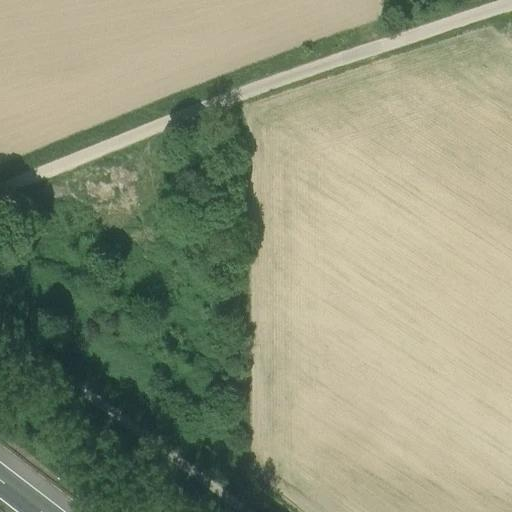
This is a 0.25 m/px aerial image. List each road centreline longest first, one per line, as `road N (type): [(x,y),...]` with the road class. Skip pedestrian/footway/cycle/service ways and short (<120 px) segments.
road 1 (unclassified): [(60,165),(271,83),(511,3)]
road 2 (motorway): [(511,87),(208,153),(60,165)]
road 3 (motorway): [(333,511),(337,406),(370,319),(426,241),(511,181)]
road 4 (unclassified): [(249,511),(0,327)]
